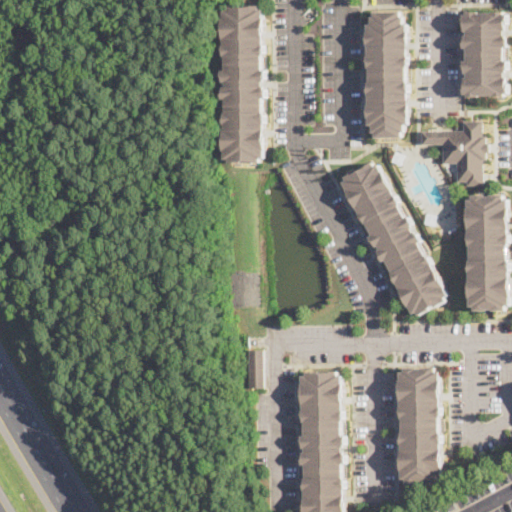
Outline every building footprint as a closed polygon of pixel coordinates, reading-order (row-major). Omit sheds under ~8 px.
[(266,157),(264,8),(259,8),(259,4),(225,5),(226,158),(232,158),(232,162),(262,161),(262,157),(266,157)] [(375,11),(376,16),(373,16),(373,23),(369,23),(371,124),(375,124),(375,131),(378,131),(378,136),(405,136),(404,131),(407,131),(407,124),(411,123),(409,22),(405,22),(405,15),(403,15),(403,10),(375,11)] [(506,10),(508,95),(468,95),(467,11),(506,10)] [(485,134),(484,119),(466,120),(465,130),(424,130),(425,143),(445,143),(445,162),(459,162),(460,184),(485,184),(485,159),(488,159),(488,151),(491,151),(491,142),(488,142),(488,134),(485,134)] [(380,162),(377,164),(375,161),(347,176),(349,179),(345,181),(414,313),(418,311),(420,314),(447,300),(446,296),(449,294),(380,162)] [(475,194),(474,198),(470,198),(472,305),(477,306),(477,310),(507,309),(507,304),(511,304),(510,197),(506,197),(506,193),(475,194)] [(267,386),(252,387),(251,348),(267,348),(267,386)] [(443,370),(438,370),(438,366),(406,366),(406,371),(402,371),(402,478),(407,478),(408,482),(439,482),(439,477),(443,477),(443,370)] [(309,370),(309,375),(305,374),(306,511),(346,511),(344,373),(340,373),(340,370),(309,370)] [(457,506),(449,511),(445,505),(454,500),(457,506)]
